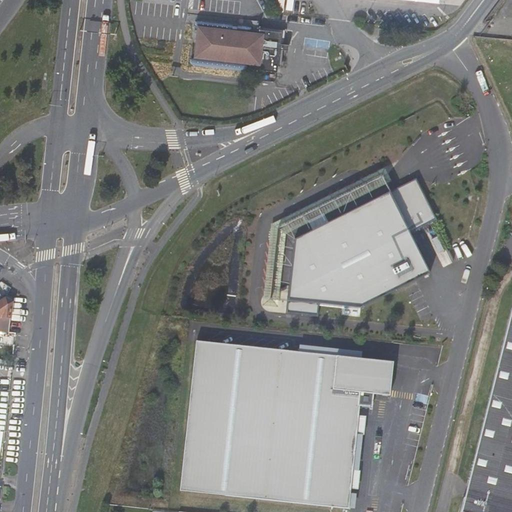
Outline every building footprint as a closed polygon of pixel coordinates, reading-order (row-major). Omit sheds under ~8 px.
[(252,26),(196,21),(195,30),(197,30),(207,31),(204,57),(195,57),(192,56),(191,66),(248,71),(249,62),(259,63),(258,69),(279,71),(279,66),(283,67),(284,57),(280,56),(282,34),(262,32),(261,37),(255,36),(256,22),(253,21),(252,26)] [(256,22),(255,36),(261,37),(262,32),(282,34),(280,56),(284,57),(286,34),(286,30),(262,28),(263,22),(256,22)] [(207,31),(197,30),(195,57),(204,57),(207,31)] [(262,302),(277,304),(284,232),(391,180),(389,175),(385,167),(348,184),(270,223),(262,302)] [(316,314),(318,302),(359,306),(428,272),(408,231),(435,218),(415,177),(294,237),(285,310),(316,314)] [(511,511),(511,294),(461,496),(460,496),(456,511),(511,511)] [(0,329),(8,330),(11,303),(6,298),(0,301),(0,329)] [(298,354),(196,343),(180,490),(347,508),(348,494),(349,489),(357,416),(358,407),(371,408),(372,395),(388,396),(391,364),(361,361),(298,354)] [(299,346),(298,354),(361,361),(362,352),(299,346)] [(365,417),(357,416),(349,489),(357,490),(365,417)] [(356,494),(348,494),(347,508),(354,509),(356,494)]
